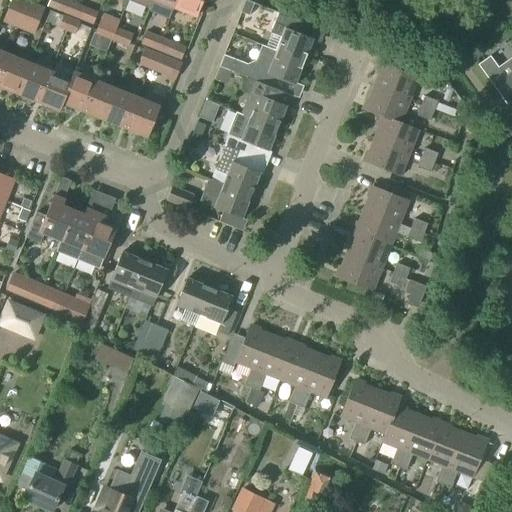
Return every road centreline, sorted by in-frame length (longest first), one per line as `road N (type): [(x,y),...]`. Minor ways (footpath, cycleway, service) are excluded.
road 1 (residential): [(511,428),(399,370),(377,337),(296,305),(270,276)]
road 2 (residential): [(270,276),(356,57)]
road 3 (residential): [(227,0),(149,185)]
road 4 (residential): [(149,185),(145,195),(161,236),(270,276)]
road 5 (residential): [(149,185),(0,129)]
